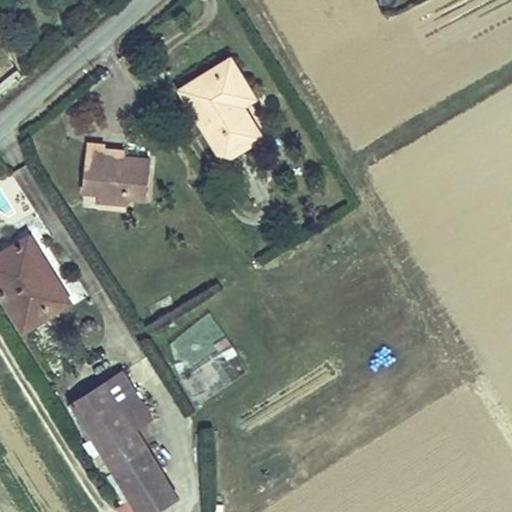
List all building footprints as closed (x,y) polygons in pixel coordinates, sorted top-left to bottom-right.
[(182,89),(223,157),(260,135),(240,103),(251,97),(229,60),(182,89)] [(151,198),(153,163),(106,159),(107,149),(91,148),(88,192),(102,193),(101,207),(130,209),(131,196),(151,198)] [(35,239),(0,261),(0,284),(30,331),(75,302),(35,239)] [(231,345),(181,377),(199,404),(248,371),(231,345)] [(114,383),(80,405),(135,494),(170,473),(114,383)]
